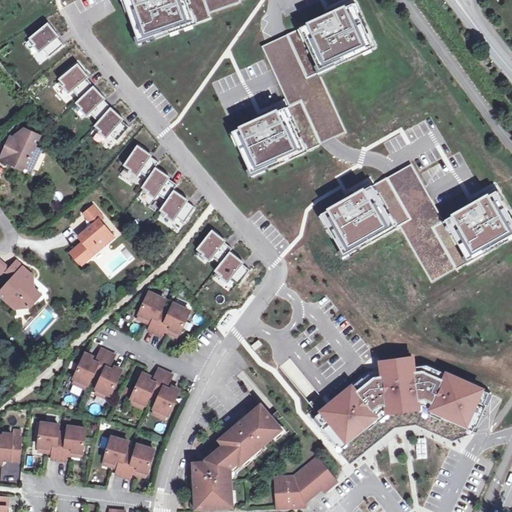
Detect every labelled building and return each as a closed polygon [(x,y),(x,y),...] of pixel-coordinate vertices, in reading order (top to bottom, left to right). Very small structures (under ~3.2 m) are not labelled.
[(203,0),(123,0),(139,44),(210,18),(203,0)] [(375,46),(355,3),(337,12),(334,7),(324,13),(326,16),(287,35),(307,78),(375,46)] [(48,23),(29,39),(40,53),(43,50),(49,58),(63,46),(53,33),(55,32),(48,23)] [(93,87),(83,74),(85,73),(78,64),(58,80),(70,94),(73,91),(79,100),(75,104),(88,116),(90,114),(98,122),(94,127),(107,139),(110,136),(117,142),(129,128),(117,117),(119,115),(110,108),(99,96),(101,94),(93,87)] [(302,100),(270,115),(268,110),(258,115),(260,120),(234,132),(254,175),(322,143),(302,100)] [(22,127),(16,140),(11,137),(1,159),(8,164),(10,160),(31,170),(40,151),(33,147),(39,134),(22,127)] [(147,152),(137,146),(123,166),(138,176),(140,173),(148,179),(141,188),(156,198),(158,195),(167,201),(160,211),(174,221),(176,218),(184,223),(195,208),(181,199),(183,197),(173,191),(177,185),(163,176),(165,174),(155,168),(159,163),(145,154),(147,152)] [(412,217),(388,176),(358,194),(355,189),(345,195),(348,199),(323,214),(347,255),(412,217)] [(511,236),(511,209),(500,188),(482,199),(479,194),(470,200),(472,204),(434,226),(458,267),(511,236)] [(84,214),(88,219),(98,210),(94,205),(84,214)] [(98,210),(88,219),(92,225),(79,237),(83,242),(71,251),(81,264),(94,254),(91,251),(97,245),(100,249),(114,237),(99,220),(103,217),(98,210)] [(222,237),(214,230),(198,250),(212,260),(215,257),(222,263),(217,271),(231,282),(233,279),(240,285),(252,270),(239,260),(240,258),(232,251),(234,249),(221,239),(222,237)] [(91,251),(94,254),(100,249),(97,245),(91,251)] [(8,272),(10,269),(0,259),(0,270),(5,275),(8,272)] [(28,285),(33,279),(27,274),(29,272),(17,261),(10,269),(8,272),(13,278),(0,291),(0,294),(15,309),(20,303),(26,302),(30,306),(41,295),(33,286),(30,288),(28,285)] [(160,301),(143,293),(133,314),(143,319),(145,316),(148,318),(145,325),(142,331),(157,337),(163,324),(166,326),(165,328),(175,333),(184,312),(168,304),(163,313),(156,310),(158,306),(160,301)] [(143,319),(133,314),(131,319),(145,325),(148,318),(145,316),(143,319)] [(163,324),(160,332),(173,338),(175,333),(165,328),(166,326),(163,324)] [(264,344),(261,340),(254,346),(257,350),(264,344)] [(288,356),(311,379),(323,368),(299,345),(288,356)] [(86,358),(78,354),(67,379),(68,379),(81,385),(82,385),(86,377),(87,373),(95,376),(93,380),(90,388),(90,389),(104,395),(115,371),(107,368),(106,370),(103,369),(104,366),(109,356),(94,349),(89,359),(88,362),(85,360),(86,358)] [(310,404),(314,410),(310,413),(350,462),(394,427),(417,424),(455,441),(475,433),(483,415),(487,408),(484,407),(489,396),(463,384),(435,371),(428,367),(418,366),(412,367),(411,358),(382,362),(367,349),(316,392),(319,396),(310,404)] [(143,377),(136,373),(125,397),(126,397),(139,403),(140,404),(143,396),(145,391),(153,395),(151,399),(147,407),(148,408),(161,413),(162,414),(172,389),(164,386),(163,389),(160,388),(162,385),(166,375),(151,368),(146,378),(145,381),(142,379),(143,377)] [(81,385),(68,379),(66,383),(79,389),(81,385)] [(104,395),(90,389),(88,393),(101,399),(104,395)] [(68,394),(64,404),(72,407),(76,397),(68,394)] [(137,408),(139,403),(126,397),(124,402),(137,408)] [(274,427),(264,414),(255,403),(243,412),(241,410),(236,415),(237,416),(230,421),(231,423),(215,436),(219,442),(202,456),(200,453),(199,455),(195,460),(195,462),(189,463),(190,474),(190,485),(191,495),(194,495),(194,506),(221,504),(220,493),(225,492),(224,477),(223,466),(231,458),(233,460),(255,442),(265,434),(274,427)] [(161,413),(148,408),(146,412),(159,418),(161,413)] [(274,427),(265,434),(269,438),(280,429),(277,424),(266,412),(264,414),(274,427)] [(53,426),(34,424),(32,447),(43,448),(43,445),(46,445),(46,448),(45,453),(44,460),(61,462),(62,455),(63,447),(66,448),(66,451),(77,452),(79,429),(61,427),(60,432),(60,437),(51,436),(52,431),(53,426)] [(0,459),(13,461),(15,439),(6,438),(6,436),(0,435),(0,459)] [(123,442),(105,436),(98,459),(109,462),(110,459),(113,460),(111,468),(109,474),(125,478),(127,472),(129,465),(132,466),(131,469),(142,472),(148,449),(131,444),(129,449),(128,454),(120,451),(121,447),(123,442)] [(224,477),(230,476),(229,469),(236,463),(238,465),(260,447),(255,442),(233,460),(231,458),(223,466),(224,477)] [(43,448),(32,447),(31,452),(45,453),(46,448),(46,445),(43,445),(43,448)] [(66,448),(63,447),(62,455),(76,457),(77,452),(66,451),(66,448)] [(277,508),(307,507),(306,502),(321,489),(324,492),(337,481),(318,458),(295,477),(275,479),(277,508)] [(109,462),(98,459),(97,463),(111,468),(113,460),(110,459),(109,462)] [(132,466),(129,465),(127,472),(140,476),(142,472),(131,469),(132,466)] [(220,493),(221,504),(229,503),(228,492),(220,493)]
